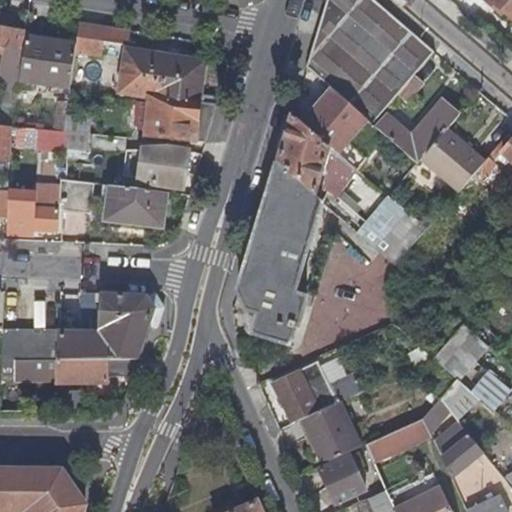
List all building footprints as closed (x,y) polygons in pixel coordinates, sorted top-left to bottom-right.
[(327,0),(307,70),(332,91),(354,110),(372,126),(396,97),(414,77),(433,54),(370,0),(327,0)] [(511,20),(511,0),(486,0),(485,1),(501,15),(504,13),(511,20)] [(127,32),(78,25),(74,47),(73,55),(123,62),(118,94),(147,98),(148,96),(198,102),(203,63),(125,51),(127,32)] [(0,65),(0,89),(16,93),(20,68),(19,68),(23,34),(0,30),(0,48),(3,49),(0,65)] [(74,47),(25,39),(19,83),(68,90),(69,83),(73,55),(74,47)] [(423,85),(414,77),(396,97),(405,105),(423,85)] [(332,91),(302,125),(330,150),(351,168),(359,159),(332,136),(354,110),(332,91)] [(193,142),(198,102),(148,96),(147,98),(147,104),(143,137),(193,142)] [(0,99),(0,126),(12,128),(16,102),(0,99)] [(448,131),(459,118),(444,104),(413,139),(387,118),(377,130),(417,167),(420,163),(448,131)] [(66,134),(88,136),(90,118),(64,115),(61,133),(66,134)] [(302,125),(293,117),(279,167),(315,198),(330,150),(302,125)] [(0,159),(10,160),(12,128),(0,126),(0,159)] [(65,154),(66,134),(61,133),(37,131),(35,152),(65,154)] [(485,165),(448,131),(420,163),(458,196),(481,169),(485,165)] [(511,147),(511,141),(508,138),(489,160),(495,166),(504,156),(511,147)] [(511,147),(504,156),(511,164),(511,182),(500,196),(510,205),(511,202),(511,147)] [(166,151),(162,188),(184,191),(188,153),(166,151)] [(495,166),(489,160),(485,165),(481,169),(490,176),(497,168),(495,166)] [(315,198),(279,167),(239,295),(246,311),(260,316),(255,335),(291,346),(296,327),(300,328),(307,300),(295,297),(322,204),(315,198)] [(120,190),(144,192),(145,179),(129,177),(128,183),(122,182),(120,190)] [(92,187),(64,184),(59,183),(58,206),(63,207),(62,215),(88,217),(92,187)] [(163,213),(166,195),(144,192),(120,190),(108,189),(104,225),(154,229),(156,213),(163,213)] [(0,217),(8,218),(9,193),(9,191),(0,190),(0,217)] [(32,232),(57,233),(58,212),(34,210),(35,195),(9,193),(8,218),(7,238),(32,238),(32,232)] [(410,219),(379,254),(396,268),(426,233),(410,219)] [(142,298),(92,296),(93,304),(100,304),(98,336),(57,336),(56,362),(135,363),(152,310),(142,298)] [(458,382),(488,350),(461,325),(431,357),(458,382)] [(56,362),(57,336),(57,332),(2,331),(1,361),(56,362)] [(129,380),(135,363),(56,362),(54,385),(105,385),(105,380),(129,380)] [(275,386),(291,425),(299,421),(341,402),(361,393),(357,385),(335,394),(331,387),(319,364),(275,386)] [(354,377),(331,387),(335,394),(357,385),(354,377)] [(420,416),(424,420),(440,401),(454,385),(445,377),(424,399),(430,405),(420,416)] [(450,413),(469,392),(457,382),(454,385),(440,401),(450,413)] [(299,421),(319,467),(360,449),(341,402),(299,421)] [(67,421),(67,413),(57,413),(57,421),(67,421)] [(86,422),(87,413),(67,413),(67,421),(67,423),(86,422)] [(364,447),(372,463),(391,454),(389,451),(429,433),(424,420),(364,447)] [(470,438),(442,460),(451,479),(483,454),(470,438)] [(356,455),(319,473),(335,506),(363,493),(351,465),(359,461),(356,455)] [(80,511),(82,506),(59,472),(0,472),(0,511),(80,511)] [(393,509),(394,511),(452,511),(441,486),(393,509)] [(386,493),(369,500),(374,511),(394,511),(393,509),(386,493)] [(471,511),(507,511),(500,497),(471,511)] [(260,511),(255,501),(231,511),(260,511)]
